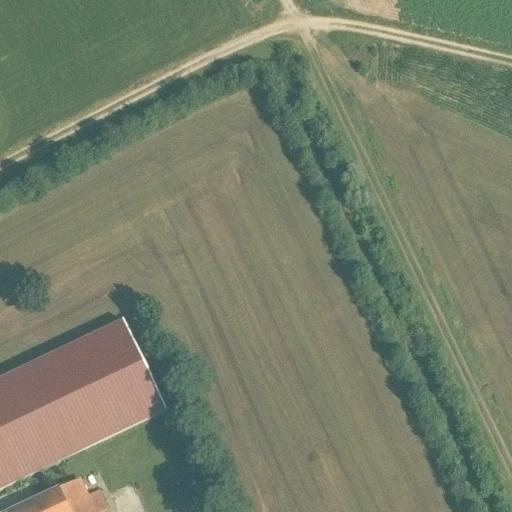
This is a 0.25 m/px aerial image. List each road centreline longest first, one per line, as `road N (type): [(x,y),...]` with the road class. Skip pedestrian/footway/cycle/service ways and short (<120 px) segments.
road 1 (track): [(0,164),(301,21),(511,58)]
road 2 (track): [(511,468),(288,0)]
